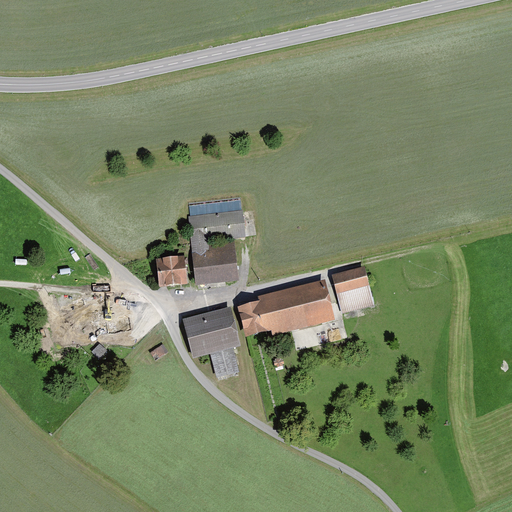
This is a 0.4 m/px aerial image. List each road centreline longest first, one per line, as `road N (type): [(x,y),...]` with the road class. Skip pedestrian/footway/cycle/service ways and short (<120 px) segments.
road 1 (unclassified): [(0,168),(155,302),(211,389),(276,435),(358,477),(397,511)]
road 2 (tertiary): [(0,84),(88,81),(467,0)]
road 3 (track): [(0,284),(96,292),(127,277)]
